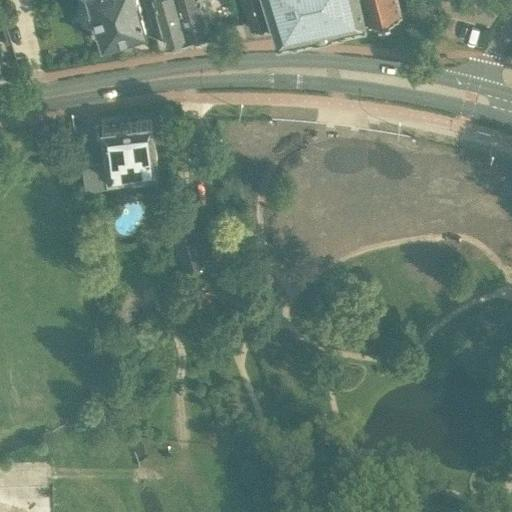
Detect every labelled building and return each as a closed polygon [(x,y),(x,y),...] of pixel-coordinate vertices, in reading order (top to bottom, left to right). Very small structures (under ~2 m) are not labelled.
[(101,40),(144,27),(137,5),(139,4),(137,0),(88,0),(91,5),(88,6),(83,14),(85,21),(93,25),(96,24),(101,40)] [(186,38),(185,36),(173,0),(142,0),(148,15),(157,12),(166,44),(167,44),(172,48),(180,45),(184,39),(186,38)] [(173,0),(185,36),(209,29),(201,3),(211,0),(210,0),(173,0)] [(365,18),(365,17),(360,0),(241,0),(250,29),(271,22),(276,38),(291,34),(291,35),(314,29),(314,31),(329,27),(343,24),(342,22),(361,18),(362,19),(365,18)] [(360,0),(365,17),(401,9),(398,0),(360,0)] [(103,128),(107,160),(82,163),(86,188),(111,184),(110,174),(158,167),(152,121),(103,128)] [(184,270),(207,263),(193,217),(171,223),(184,270)]
